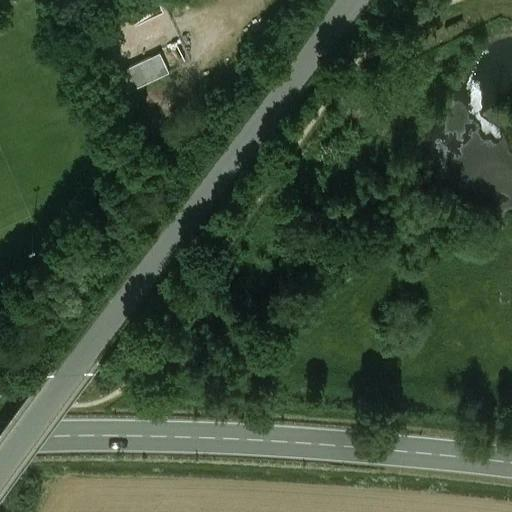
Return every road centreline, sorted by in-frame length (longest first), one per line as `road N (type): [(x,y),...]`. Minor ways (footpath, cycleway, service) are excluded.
road 1 (residential): [(355,0),(0,463)]
road 2 (secondary): [(511,462),(204,439),(0,440)]
